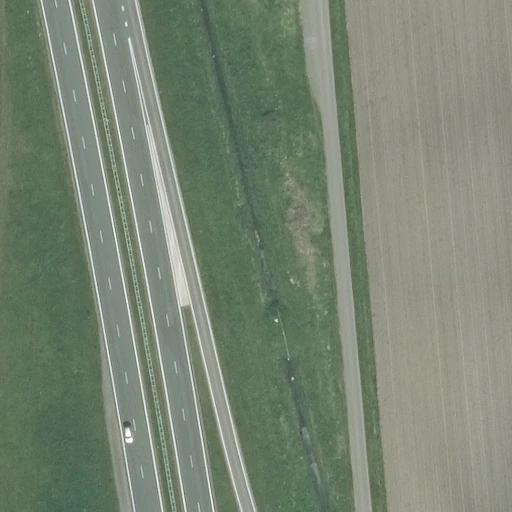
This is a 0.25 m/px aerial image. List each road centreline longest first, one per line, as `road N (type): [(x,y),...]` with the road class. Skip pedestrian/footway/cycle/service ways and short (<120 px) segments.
road 1 (trunk): [(53,0),(147,511)]
road 2 (unclassified): [(364,511),(321,0)]
road 3 (trunk): [(249,511),(198,303),(114,43)]
road 4 (trunk): [(199,511),(114,43)]
